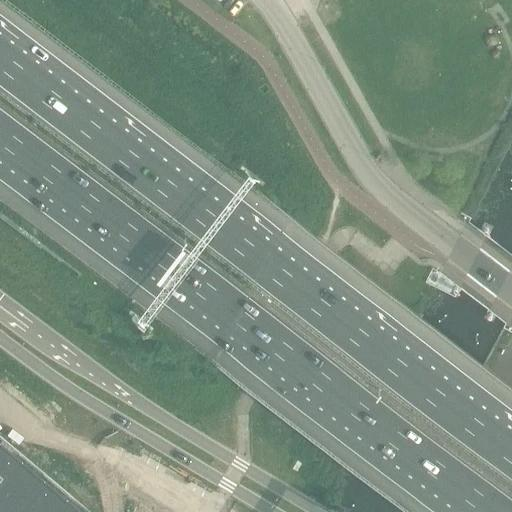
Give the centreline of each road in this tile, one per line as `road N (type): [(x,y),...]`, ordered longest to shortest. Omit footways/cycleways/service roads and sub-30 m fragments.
road 1 (motorway): [(511,455),(0,62)]
road 2 (motorway): [(0,138),(490,511)]
road 3 (unclassified): [(511,291),(360,164),(269,0)]
road 4 (unclassified): [(314,511),(120,396),(0,307)]
road 5 (unclassified): [(0,343),(92,411),(269,511)]
